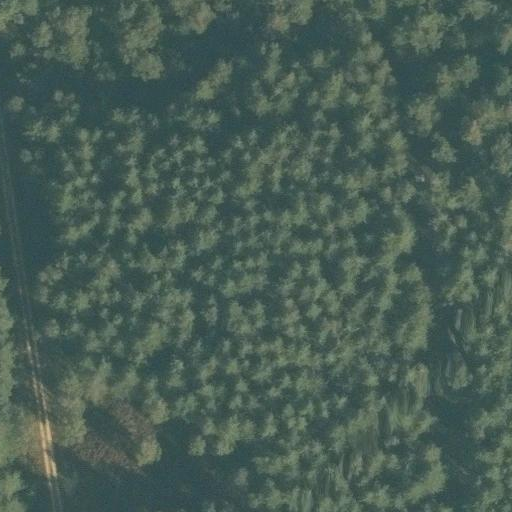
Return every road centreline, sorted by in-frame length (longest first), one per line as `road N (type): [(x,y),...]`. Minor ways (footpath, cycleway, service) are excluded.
road 1 (track): [(454,511),(407,183)]
road 2 (track): [(49,511),(0,203)]
